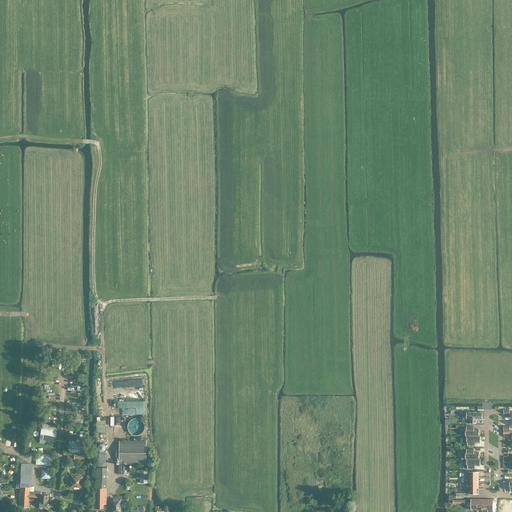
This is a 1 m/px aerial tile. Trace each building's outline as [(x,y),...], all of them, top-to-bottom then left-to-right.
[(145,401),(117,401),(117,407),(137,407),(137,414),(145,415),(145,401)] [(476,423),(476,419),(482,419),(482,412),(467,412),(467,419),(470,419),(470,423),(476,423)] [(106,432),(106,420),(100,421),(100,417),(97,418),(97,433),(106,432)] [(135,436),(137,436),(138,436),(139,435),(140,435),(141,434),(142,434),(142,433),(143,433),(143,432),(144,431),(144,430),(144,429),(145,429),(145,428),(145,427),(145,426),(144,425),(144,424),(144,423),(143,423),(143,422),(143,421),(142,421),(141,420),(140,419),(139,419),(138,419),(137,418),(136,418),(135,418),(134,419),(133,419),(132,419),(132,420),(131,420),(130,421),(129,422),(129,423),(128,423),(128,424),(128,425),(127,426),(127,427),(127,428),(128,429),(128,430),(128,431),(129,432),(130,433),(130,434),(131,434),(132,435),(133,435),(134,435),(134,436),(135,436)] [(466,436),(467,436),(479,436),(479,430),(474,430),(474,426),(467,426),(467,430),(466,430),(466,436)] [(55,443),(56,432),(42,429),(40,440),(55,443)] [(480,436),(479,436),(467,436),(467,443),(468,443),(468,446),(475,446),(475,443),(480,443),(480,436)] [(85,453),(86,441),(69,440),(68,452),(85,453)] [(146,465),(146,441),(119,441),(119,474),(129,474),(129,464),(146,465)] [(462,459),(463,459),(479,459),(479,453),(474,453),(474,449),(467,449),(467,453),(462,453),(462,459)] [(54,466),(53,460),(53,456),(36,455),(36,465),(54,466)] [(480,459),(479,459),(463,459),(463,466),(464,466),(464,469),(475,469),(475,466),(480,466),(480,459)] [(46,502),(46,496),(42,496),(40,496),(41,493),(34,492),(30,492),(30,487),(31,487),(32,466),(22,465),(21,481),(17,480),(16,488),(20,488),(19,506),(29,507),(30,503),(36,503),(37,499),(40,500),(39,507),(40,507),(39,508),(40,509),(42,509),(43,508),(47,508),(48,502),(46,502)] [(106,509),(107,468),(97,468),(97,489),(93,489),(93,509),(106,509)] [(147,470),(137,470),(137,479),(141,479),(140,483),(147,483),(147,470)] [(82,487),(82,476),(71,476),(71,487),(82,487)] [(120,511),(121,498),(110,498),(109,511),(120,511)] [(477,510),(477,499),(471,499),(471,502),(467,502),(467,507),(471,507),(471,510),(477,510)]
